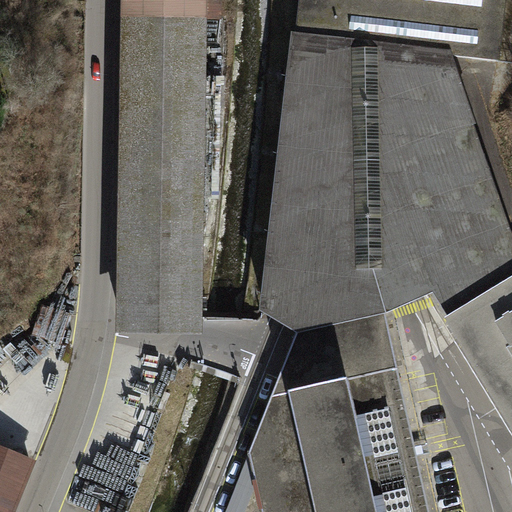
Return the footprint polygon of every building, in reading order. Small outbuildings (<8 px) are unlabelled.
[(124,0),(124,18),(208,19),(222,19),(222,0),(124,0)] [(511,511),(511,218),(463,62),(511,59),(511,51),(511,0),(307,0),(272,310),(285,318),(309,332),(390,314),(413,302),(432,292),(511,426),(511,511)] [(208,19),(124,18),(119,336),(203,337),(208,19)] [(71,316),(42,307),(32,337),(61,346),(71,316)] [(430,511),(394,337),(390,314),(309,332),(298,352),(247,455),(260,511),(430,511)] [(99,478),(95,511),(106,511),(123,511),(133,431),(106,428),(100,478),(99,478)] [(0,511),(15,511),(34,464),(0,450),(0,511)]
